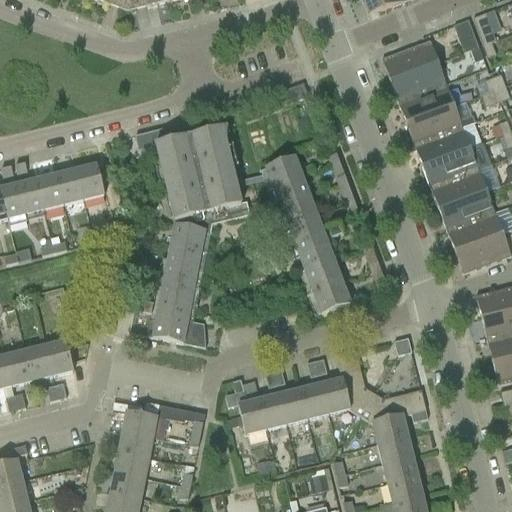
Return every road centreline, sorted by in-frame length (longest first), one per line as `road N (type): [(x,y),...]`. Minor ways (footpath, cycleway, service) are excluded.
road 1 (residential): [(0,445),(81,425),(115,373),(208,386),(252,359),(427,309)]
road 2 (residential): [(427,309),(329,47)]
road 3 (residential): [(0,153),(213,99)]
road 4 (residential): [(485,511),(447,349),(427,309)]
road 5 (residential): [(0,10),(128,54),(194,37)]
road 6 (residential): [(329,47),(461,0)]
road 7 (residential): [(194,37),(314,6)]
